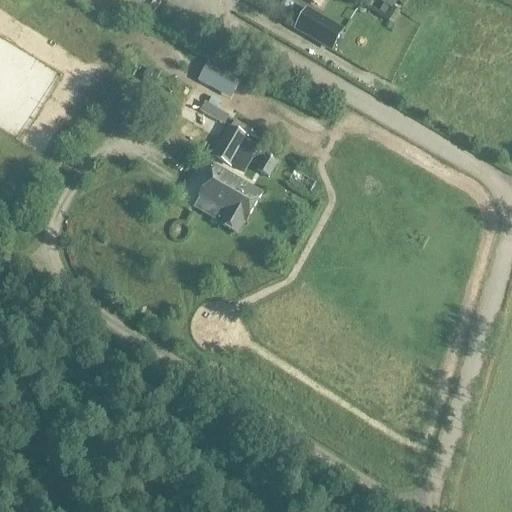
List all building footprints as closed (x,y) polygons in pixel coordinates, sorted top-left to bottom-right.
[(303,8),(292,26),(328,48),(340,31),(303,8)] [(89,41),(82,61),(111,72),(119,52),(89,41)] [(0,216),(11,223),(101,79),(69,59),(59,74),(63,77),(50,98),(49,97),(35,121),(34,121),(21,142),(18,140),(0,168),(0,216)] [(220,67),(210,61),(197,82),(208,89),(213,80),(235,93),(242,79),(220,67)] [(232,167),(248,139),(230,129),(214,157),(232,167)] [(269,179),(278,164),(265,156),(255,171),(269,179)] [(261,196),(216,170),(200,197),(227,213),(220,227),(236,237),(244,223),(245,223),(261,196)] [(146,216),(155,203),(136,190),(127,203),(146,216)] [(159,223),(172,225),(174,213),(161,211),(159,223)]
